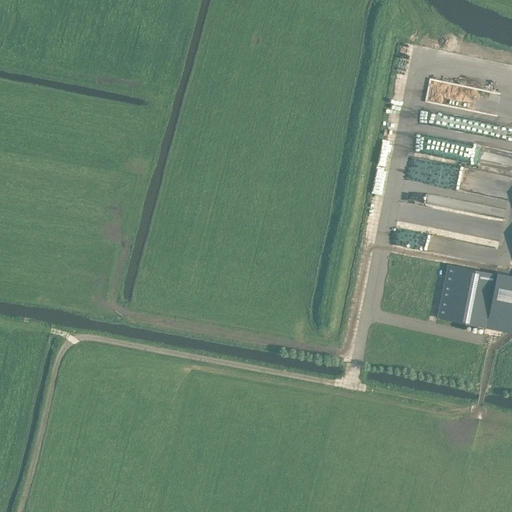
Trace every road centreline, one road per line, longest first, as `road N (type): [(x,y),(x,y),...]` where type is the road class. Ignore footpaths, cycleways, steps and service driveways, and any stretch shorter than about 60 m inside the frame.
road 1 (track): [(351,385),(77,337),(61,350),(19,511)]
road 2 (track): [(511,417),(351,385)]
road 3 (track): [(387,209),(511,234)]
road 4 (track): [(392,181),(511,205)]
